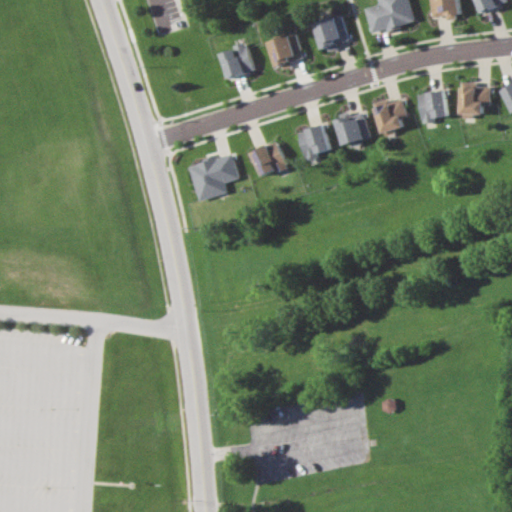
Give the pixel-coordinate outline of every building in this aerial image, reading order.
[(365,7),(371,32),(415,22),(409,0),(378,0),(379,3),(365,7)] [(430,0),(432,16),(447,14),(447,17),(461,16),(459,0),(430,0)] [(475,0),(479,11),(505,3),(504,0),(475,0)] [(314,22),(323,51),(338,46),(337,42),(349,39),(342,14),(314,22)] [(269,39),(276,69),(292,64),(291,60),(303,57),(296,32),(269,39)] [(220,51),(229,78),(255,69),(247,43),(220,51)] [(491,105),(491,86),(478,85),(479,82),(462,81),(461,115),(484,115),(484,105),(491,105)] [(511,83),(503,87),(511,110),(511,83)] [(450,116),(446,89),(418,93),(422,120),(450,116)] [(405,127),(402,118),(408,116),(402,97),(390,102),(388,97),(373,102),(383,135),(405,127)] [(343,146),(361,142),(361,139),(370,137),(365,111),(349,115),(349,113),(336,116),(343,146)] [(331,151),(325,125),(299,130),(305,157),(331,151)] [(287,167),(278,141),(252,150),(261,176),(287,167)] [(199,200),(228,191),(225,182),(239,177),(232,152),(189,165),(199,200)]
